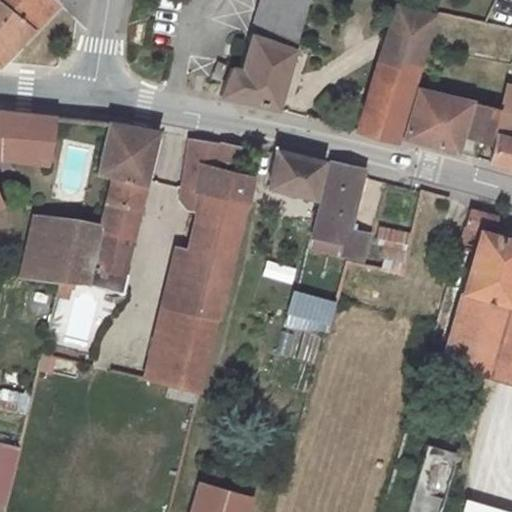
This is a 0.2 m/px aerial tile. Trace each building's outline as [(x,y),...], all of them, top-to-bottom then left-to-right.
[(0,0),(0,62),(58,3),(54,0),(0,0)] [(262,0),(251,39),(293,52),(309,0),(262,0)] [(395,145),(397,137),(437,16),(397,8),(356,134),(395,145)] [(243,102),(275,112),(293,52),(251,39),(242,68),(233,67),(219,97),(243,102)] [(229,66),(221,62),(217,70),(214,69),(211,76),(221,81),(229,66)] [(511,84),(506,83),(499,110),(497,119),(511,124),(511,84)] [(419,87),(402,138),(456,152),(462,136),(474,103),(419,87)] [(474,103),(462,136),(490,144),(493,133),(497,119),(499,110),(474,103)] [(0,157),(97,168),(97,167),(107,121),(0,111),(0,157)] [(511,124),(497,119),(493,133),(497,135),(490,162),(511,167),(511,137),(511,138),(511,136),(511,124)] [(157,130),(107,121),(97,167),(145,177),(157,130)] [(198,164),(203,141),(188,138),(180,181),(195,184),(198,164)] [(203,141),(198,164),(216,168),(218,158),(220,141),(203,141)] [(239,145),(220,141),(218,158),(236,161),(239,145)] [(276,149),(276,152),(267,188),(311,200),(321,161),(276,149)] [(361,168),(330,160),(311,235),(340,243),(338,253),(360,259),(366,238),(344,232),(361,168)] [(193,193),(197,193),(245,200),(250,176),(216,169),(216,168),(198,164),(195,184),(193,193)] [(97,168),(96,173),(112,177),(92,262),(123,269),(145,177),(97,167),(97,168)] [(42,220),(32,277),(63,279),(75,280),(88,280),(92,262),(112,177),(96,173),(86,217),(42,220)] [(197,193),(185,251),(229,261),(243,208),(245,200),(197,193)] [(499,218),(468,209),(457,247),(472,251),(441,357),(488,372),(509,304),(511,294),(511,240),(494,235),(499,218)] [(403,275),(412,232),(384,226),(375,269),(403,275)] [(141,377),(156,381),(198,390),(229,261),(185,251),(172,248),(141,377)] [(286,280),(290,266),(260,258),(256,272),(286,280)] [(123,269),(92,262),(88,280),(118,286),(123,269)] [(130,269),(123,267),(118,286),(126,288),(130,269)] [(75,280),(63,279),(59,294),(68,296),(70,288),(73,288),(75,280)] [(511,305),(509,304),(488,372),(511,378),(511,305)] [(287,310),(285,325),(328,333),(331,318),(287,310)] [(0,386),(0,404),(28,405),(28,387),(0,386)] [(0,508),(4,510),(19,447),(0,442),(0,508)] [(424,443),(404,511),(437,511),(455,452),(424,443)] [(475,498),(487,501),(498,455),(485,452),(475,498)] [(245,511),(250,496),(198,482),(189,511),(245,511)]
